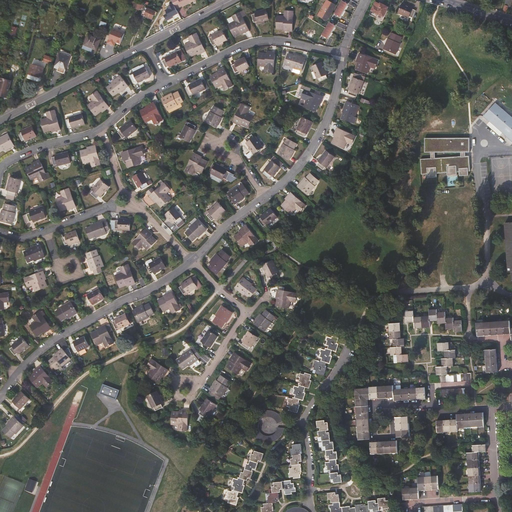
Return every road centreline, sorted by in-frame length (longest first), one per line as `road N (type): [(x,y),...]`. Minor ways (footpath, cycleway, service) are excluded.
road 1 (residential): [(342,53),(327,118),(292,172),(176,272),(52,340),(0,395)]
road 2 (residential): [(166,83),(94,133),(40,146),(0,167)]
road 3 (residential): [(342,53),(258,41),(166,83)]
road 4 (residential): [(0,120),(146,44)]
